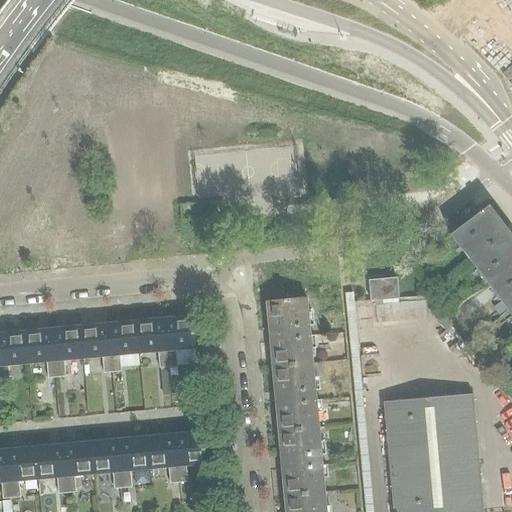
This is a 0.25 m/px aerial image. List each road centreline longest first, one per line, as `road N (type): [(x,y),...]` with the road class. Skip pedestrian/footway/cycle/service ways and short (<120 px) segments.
road 1 (residential): [(0,294),(190,278),(217,283),(230,312),(248,511)]
road 2 (tertiary): [(263,0),(397,47),(503,125)]
road 3 (unknown): [(502,511),(488,416),(474,385),(397,353)]
road 4 (tertiary): [(503,125),(491,98),(453,59),(368,0)]
